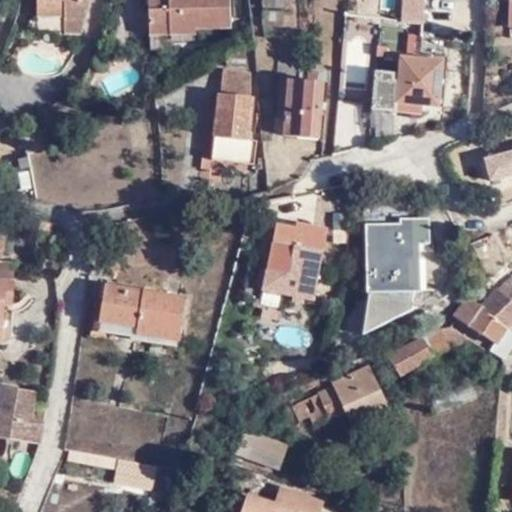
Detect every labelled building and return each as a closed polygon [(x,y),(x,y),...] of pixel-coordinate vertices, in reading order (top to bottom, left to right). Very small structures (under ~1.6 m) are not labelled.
[(39,14),(67,15),(67,0),(54,0),(54,8),(39,8),(39,14)] [(67,0),(67,15),(67,31),(84,31),(92,2),(91,0),(39,0),(39,8),(54,8),(54,0),(67,0)] [(150,0),(152,38),(199,35),(199,31),(234,30),(233,0),(150,0)] [(263,0),(263,7),(284,9),(284,0),(263,0)] [(407,0),(407,15),(423,16),(423,0),(407,0)] [(262,29),(283,29),(283,11),(261,12),(262,29)] [(398,106),(422,108),(440,110),(445,64),(401,60),(399,76),(376,75),(372,114),(397,116),(398,106)] [(154,63),(145,63),(147,92),(154,88),(154,63)] [(211,161),(253,167),(257,143),(248,141),(254,98),(253,97),(251,77),(224,73),(211,161)] [(286,139),(322,142),(326,85),(290,82),(286,139)] [(421,118),(422,108),(398,106),(397,116),(421,118)] [(495,186),(511,180),(511,152),(487,160),(495,186)] [(427,240),(427,217),(420,216),(419,208),(414,207),(364,197),(366,291),(369,291),(369,295),(365,294),(360,335),(414,309),(409,307),(413,291),(419,291),(418,240),(427,240)] [(313,299),(327,226),(296,220),(295,226),(275,222),(263,290),(292,296),(291,300),(302,301),(303,297),(313,299)] [(20,261),(0,258),(0,278),(18,280),(20,261)] [(509,326),(511,323),(511,277),(483,307),(509,326)] [(16,307),(18,280),(0,278),(0,326),(6,327),(9,305),(16,307)] [(191,309),(112,290),(103,326),(141,336),(140,343),(181,353),(191,309)] [(472,299),(470,297),(456,319),(496,344),(493,352),(505,360),(511,349),(511,328),(509,326),(483,307),(472,299)] [(6,327),(0,326),(0,343),(8,344),(14,340),(16,307),(9,305),(6,327)] [(458,349),(449,328),(388,359),(401,378),(458,349)] [(471,342),(449,328),(458,349),(471,342)] [(293,409),(304,432),(382,396),(369,370),(332,387),(334,389),(293,409)] [(472,385),(430,400),(434,413),(477,399),(472,385)] [(33,429),(34,418),(37,392),(1,389),(0,401),(0,439),(41,443),(44,430),(33,429)] [(46,420),(34,418),(33,429),(44,430),(46,420)] [(286,449),(245,435),(237,457),(278,473),(286,449)] [(337,469),(294,454),(286,474),(329,490),(337,469)] [(322,511),(325,505),(280,491),(274,505),(249,496),(243,511),(322,511)]
